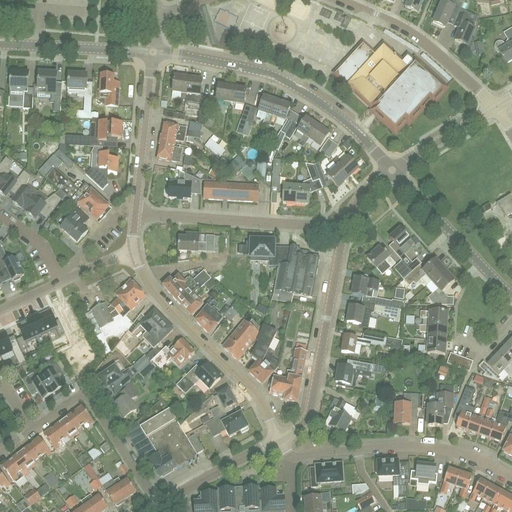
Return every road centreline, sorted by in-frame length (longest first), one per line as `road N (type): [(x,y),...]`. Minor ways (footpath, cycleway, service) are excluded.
road 1 (tertiary): [(391,170),(339,116),(279,78),(153,51)]
road 2 (residential): [(135,253),(152,290),(250,387),(278,439)]
road 3 (residential): [(278,439),(309,414),(345,228)]
road 4 (residential): [(345,228),(135,213)]
road 5 (residential): [(32,429),(87,397),(158,506)]
road 6 (tertiary): [(511,295),(391,170)]
road 7 (residential): [(495,107),(409,32),(356,8)]
road 8 (residential): [(153,51),(135,213)]
road 9 (residential): [(358,450),(454,452),(511,477)]
road 10 (tertiary): [(153,51),(0,44)]
road 11 (residential): [(391,170),(495,107)]
road 12 (residential): [(172,498),(278,439)]
